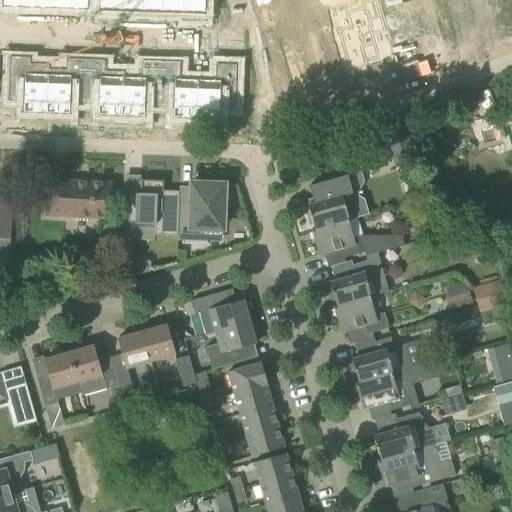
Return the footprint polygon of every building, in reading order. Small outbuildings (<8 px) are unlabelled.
[(19,0),(20,8),(36,8),(36,0),(19,0)] [(36,0),(36,8),(53,9),(53,0),(36,0)] [(53,0),(53,9),(70,9),(70,0),(53,0)] [(70,0),(70,9),(88,10),(88,0),(70,0)] [(99,0),(99,14),(121,15),(121,0),(99,0)] [(121,0),(121,15),(142,16),(142,0),(121,0)] [(142,0),(142,16),(161,16),(161,0),(142,0)] [(161,0),(161,16),(181,17),(181,0),(161,0)] [(181,0),(181,17),(181,22),(205,23),(205,0),(181,0)] [(349,28),(337,32),(348,73),(366,68),(365,63),(378,60),(371,37),(385,33),(375,0),(360,4),(362,9),(345,14),(349,28)] [(9,26),(8,36),(19,36),(19,26),(9,26)] [(19,26),(19,36),(29,37),(29,27),(19,26)] [(42,27),(42,37),(52,37),(53,28),(42,27)] [(53,28),(52,37),(62,38),(63,28),(53,28)] [(82,29),(81,39),(92,39),(92,29),(82,29)] [(92,29),(92,39),(105,39),(105,29),(92,29)] [(128,30),(128,40),(141,41),(141,31),(128,30)] [(141,31),(141,41),(154,41),(154,31),(141,31)] [(312,34),(280,42),(296,100),(328,91),(312,34)] [(169,35),(168,45),(181,45),(182,35),(169,35)] [(182,35),(181,45),(185,45),(194,46),(195,36),(182,35)] [(9,65),(0,64),(0,95),(8,96),(8,102),(22,102),(22,114),(46,114),(47,75),(29,74),(30,58),(9,57),(9,65)] [(49,70),(47,114),(70,115),(70,104),(84,105),(85,60),(66,59),(65,70),(49,70)] [(85,60),(84,105),(97,105),(97,116),(122,117),(123,77),(123,72),(104,72),(105,61),(85,60)] [(123,77),(122,117),(145,118),(145,107),(159,107),(160,63),(141,62),(140,78),(123,77)] [(160,63),(159,107),(172,108),(172,119),(196,120),(197,80),(179,79),(180,63),(160,63)] [(197,80),(196,120),(220,121),(220,110),(234,110),(236,65),(216,65),(215,81),(197,80)] [(380,134),(367,138),(369,146),(372,157),(386,153),(380,134)] [(389,148),(394,167),(413,162),(408,143),(389,148)] [(345,154),(348,165),(358,161),(355,151),(345,154)] [(313,205),(307,206),(314,229),(314,230),(348,220),(349,221),(368,215),(368,214),(367,214),(363,201),(356,197),(358,194),(347,188),(346,184),(344,178),(344,177),(308,187),(313,205)] [(45,216),(109,220),(111,184),(47,180),(45,216)] [(153,236),(177,237),(178,203),(178,192),(163,191),(163,181),(140,181),(139,194),(128,194),(127,224),(130,224),(154,225),(153,236)] [(222,230),(224,185),(221,185),(222,181),(206,181),(206,184),(191,184),(190,204),(178,203),(177,237),(202,238),(202,229),(222,230)] [(0,263),(9,264),(11,219),(11,209),(12,195),(0,194),(0,263)] [(11,209),(11,219),(23,219),(24,210),(11,209)] [(449,230),(467,232),(468,216),(451,214),(449,230)] [(314,229),(310,230),(310,231),(318,256),(340,250),(343,259),(362,253),(366,252),(367,256),(373,254),(403,245),(400,236),(361,236),(353,238),(349,221),(348,220),(314,230),(314,229)] [(511,245),(491,251),(499,279),(511,274),(511,245)] [(329,283),(336,306),(370,297),(370,296),(384,292),(373,254),(367,256),(365,256),(367,261),(352,266),(355,276),(329,283)] [(119,261),(118,281),(149,272),(150,262),(119,261)] [(505,305),(498,280),(471,287),(478,313),(505,305)] [(444,289),(450,309),(471,303),(465,283),(444,289)] [(204,335),(213,333),(249,322),(243,300),(228,304),(225,292),(190,301),(194,313),(197,312),(204,335)] [(336,306),(332,307),(339,333),(362,326),(365,335),(388,329),(383,312),(374,315),(370,297),(336,306)] [(249,322),(213,333),(216,343),(204,347),(211,371),(244,361),(241,348),(255,344),(249,322)] [(166,325),(142,332),(150,362),(175,355),(166,325)] [(117,386),(120,396),(124,407),(135,404),(125,369),(150,362),(142,332),(117,339),(121,355),(109,358),(117,386)] [(351,360),(358,383),(358,384),(410,369),(403,345),(393,348),(390,338),(365,345),(368,355),(351,360)] [(117,386),(109,358),(98,361),(93,346),(69,353),(77,383),(80,394),(105,387),(106,389),(117,386)] [(36,379),(51,429),(64,425),(57,401),(54,389),(77,383),(69,353),(44,360),(48,375),(36,379)] [(173,359),(181,387),(194,383),(186,356),(173,359)] [(358,384),(358,383),(354,384),(361,410),(386,403),(389,412),(409,406),(407,397),(398,399),(394,382),(408,378),(410,385),(445,375),(441,360),(410,369),(358,384)] [(232,396),(266,386),(267,385),(261,363),(225,373),(232,396)] [(232,396),(237,415),(271,405),(266,386),(232,396)] [(196,390),(200,405),(210,402),(206,388),(196,390)] [(441,401),(445,414),(461,410),(458,396),(441,401)] [(210,402),(200,405),(203,415),(213,412),(210,402)] [(237,415),(243,436),(277,425),(271,405),(237,415)] [(373,437),(379,460),(380,461),(414,450),(435,445),(431,431),(422,422),(424,419),(417,413),(396,419),(398,430),(373,437)] [(277,425),(243,436),(249,458),(284,448),(277,425)] [(214,431),(217,443),(227,440),(224,428),(214,431)] [(487,443),(492,460),(507,455),(502,439),(487,443)] [(227,440),(217,443),(221,455),(231,452),(227,440)] [(380,461),(379,460),(376,461),(383,487),(412,479),(415,488),(455,476),(451,462),(440,463),(435,445),(414,450),(380,461)] [(0,497),(12,494),(9,482),(11,482),(14,481),(16,479),(19,476),(21,473),(23,470),(23,465),(23,463),(31,460),(29,452),(0,460),(0,497)] [(251,464),(257,485),(291,475),(285,454),(251,464)] [(257,485),(263,506),(297,496),(291,475),(257,485)] [(228,479),(232,493),(241,490),(237,477),(228,479)] [(396,498),(397,499),(398,502),(396,503),(399,511),(401,511),(448,511),(447,507),(448,507),(446,502),(445,502),(441,487),(442,487),(441,485),(396,498)] [(241,490),(232,493),(235,504),(245,501),(241,490)] [(0,511),(60,511),(59,508),(43,511),(33,511),(32,510),(30,507),(26,505),(21,503),(19,504),(15,505),(12,494),(0,497),(0,511)] [(263,506),(265,511),(301,511),(297,496),(263,506)]
